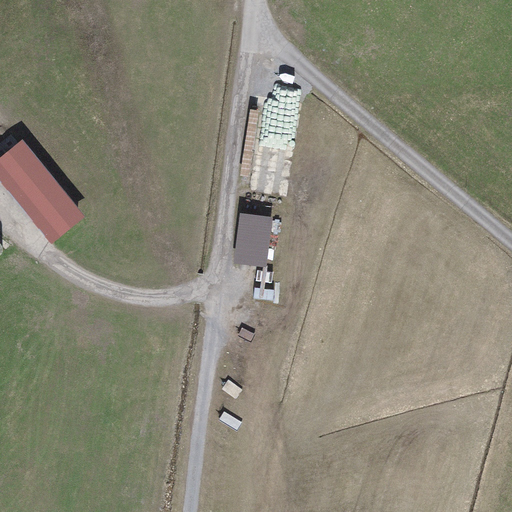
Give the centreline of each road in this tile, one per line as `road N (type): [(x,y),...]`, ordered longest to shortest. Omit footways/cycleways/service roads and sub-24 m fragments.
road 1 (track): [(511,241),(250,24)]
road 2 (track): [(215,290),(189,511)]
